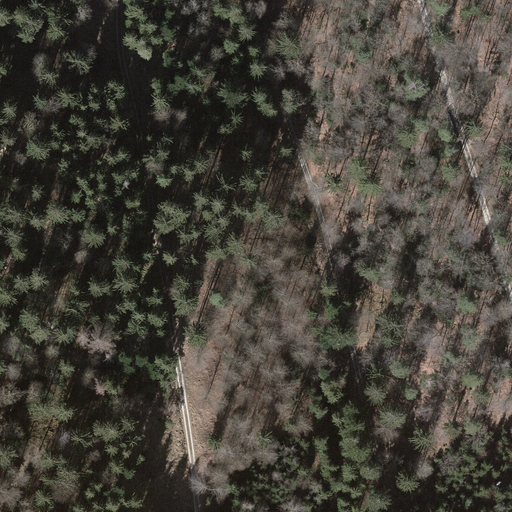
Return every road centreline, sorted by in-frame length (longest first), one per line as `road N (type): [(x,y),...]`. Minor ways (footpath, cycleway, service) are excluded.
road 1 (track): [(395,511),(318,212),(245,0)]
road 2 (track): [(197,511),(122,72),(118,0)]
road 3 (track): [(425,0),(511,310)]
